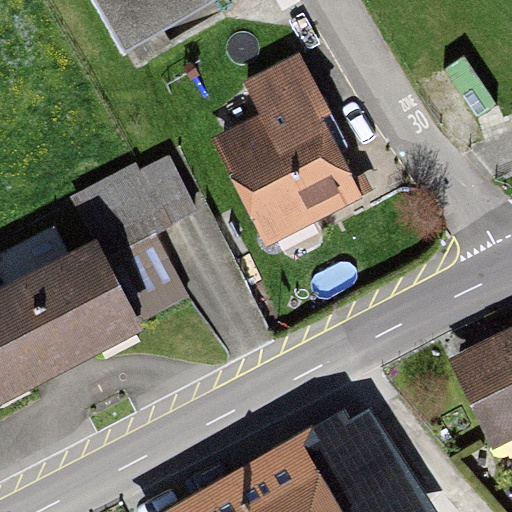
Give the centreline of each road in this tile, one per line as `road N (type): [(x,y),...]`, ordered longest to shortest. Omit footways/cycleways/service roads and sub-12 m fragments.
road 1 (tertiary): [(73,511),(510,265)]
road 2 (unclassified): [(510,265),(333,0)]
